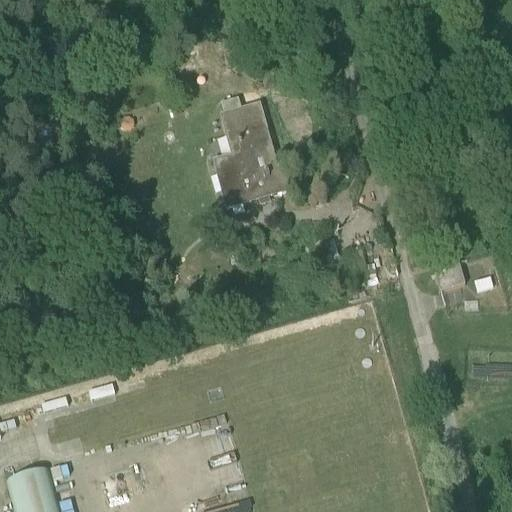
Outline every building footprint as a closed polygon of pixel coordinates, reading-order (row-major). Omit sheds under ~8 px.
[(227,211),(291,194),(284,170),(277,172),(259,109),(221,119),(235,168),(216,173),(227,211)] [(368,282),(360,255),(338,261),(346,288),(368,282)] [(458,267),(434,274),(440,295),(464,288),(458,267)] [(81,331),(85,346),(121,336),(117,321),(81,331)] [(59,511),(49,472),(8,483),(15,511),(59,511)]
